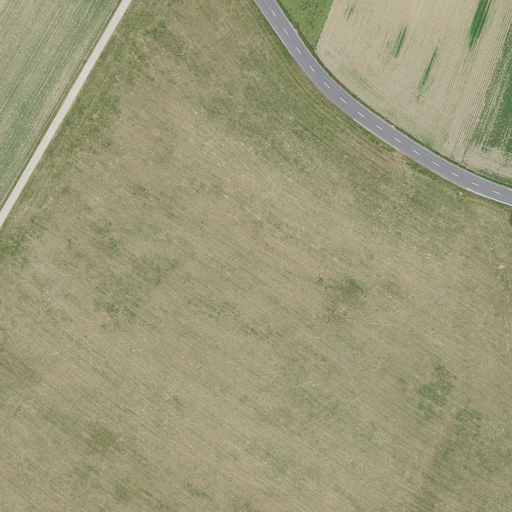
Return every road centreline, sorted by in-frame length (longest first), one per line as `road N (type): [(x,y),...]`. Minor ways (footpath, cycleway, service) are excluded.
road 1 (tertiary): [(511,197),(458,176),(358,113),(325,84),(264,0)]
road 2 (track): [(0,214),(125,0)]
